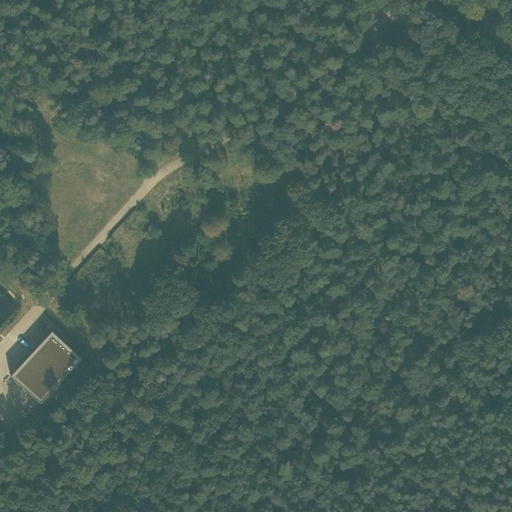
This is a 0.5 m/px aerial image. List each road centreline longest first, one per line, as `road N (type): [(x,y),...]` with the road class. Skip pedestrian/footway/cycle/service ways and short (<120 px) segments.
road 1 (track): [(187,453),(469,168)]
road 2 (track): [(258,120),(392,250)]
road 3 (track): [(410,0),(423,82),(469,168)]
road 4 (track): [(34,511),(135,408)]
